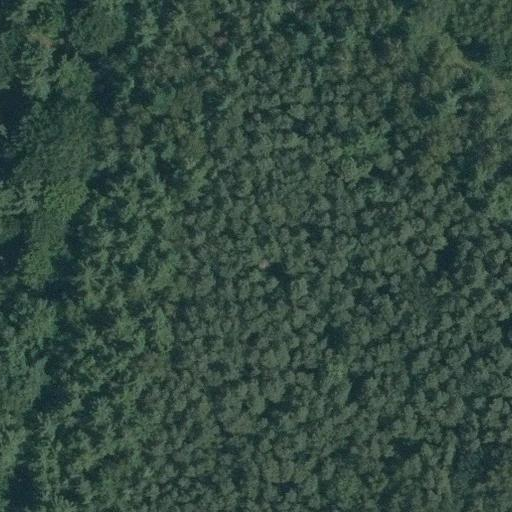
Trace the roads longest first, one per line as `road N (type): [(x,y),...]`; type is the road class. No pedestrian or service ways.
road 1 (track): [(106,0),(1,511)]
road 2 (track): [(511,86),(406,0)]
